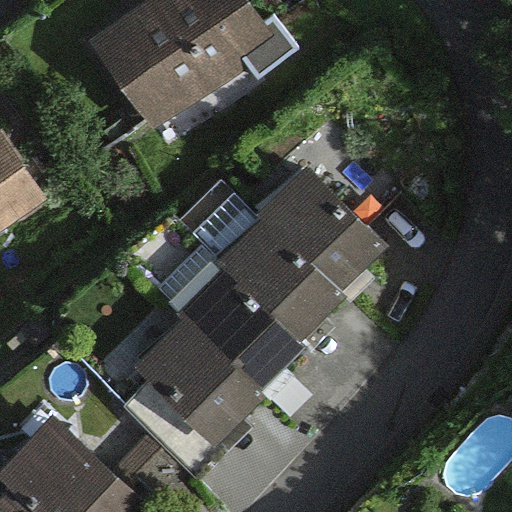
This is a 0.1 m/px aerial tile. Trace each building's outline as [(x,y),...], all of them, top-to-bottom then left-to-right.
[(266,61),(305,35),(282,3),(269,12),(260,0),(131,0),(86,31),(148,121),(256,46),(266,61)] [(0,230),(40,203),(1,148),(1,149),(0,147),(0,230)] [(386,248),(302,170),(258,216),(342,295),(386,248)] [(258,219),(213,267),(302,349),(346,300),(258,219)] [(218,274),(176,320),(261,396),(302,350),(218,274)] [(177,323),(132,374),(218,451),(264,400),(177,323)] [(138,511),(142,508),(46,420),(0,470),(0,484),(30,511),(138,511)] [(0,492),(0,511),(26,511),(1,491),(0,492)]
